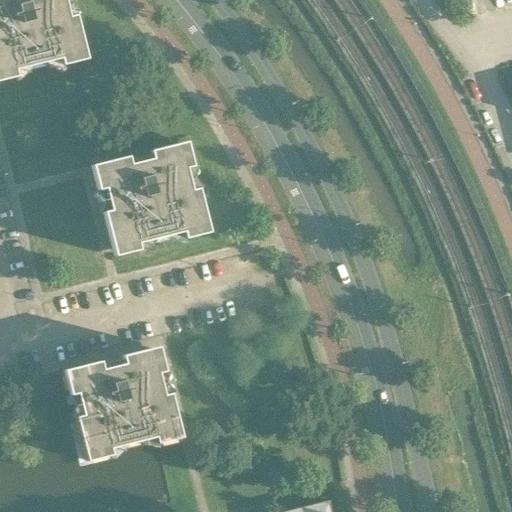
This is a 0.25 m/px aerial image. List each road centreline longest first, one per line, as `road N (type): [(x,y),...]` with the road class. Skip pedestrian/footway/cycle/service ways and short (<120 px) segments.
road 1 (secondary): [(185,0),(280,135),(316,212),(377,379),(404,511)]
road 2 (secondary): [(428,511),(396,368),(339,202),(301,125),(216,0)]
road 3 (residential): [(15,338),(270,277)]
